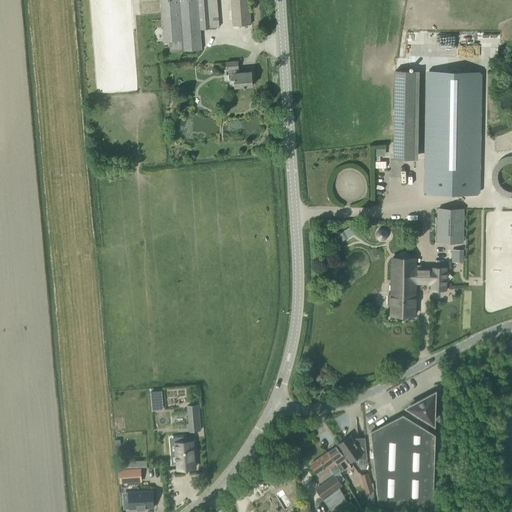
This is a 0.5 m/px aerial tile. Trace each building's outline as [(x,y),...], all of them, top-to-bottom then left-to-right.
[(219,27),(216,0),(159,0),(163,42),(169,42),(170,52),(187,51),(202,50),(201,30),(210,29),(210,28),(219,27)] [(231,0),(233,26),(251,25),(248,0),(231,0)] [(439,52),(475,51),(475,46),(480,46),(480,33),(438,34),(439,52)] [(244,88),(251,87),(251,86),(253,86),(252,72),(239,73),(238,62),(226,62),(227,70),(228,70),(229,81),(235,80),(236,87),(244,87),(244,88)] [(414,159),(416,71),(396,71),(394,159),(414,159)] [(478,194),(480,72),(429,71),(427,193),(478,194)] [(511,155),(508,156),(499,160),(496,164),(493,171),(493,181),(496,188),(501,194),(509,197),(511,196),(511,155)] [(463,243),(464,210),(438,209),(438,242),(463,243)] [(378,238),(387,239),(388,231),(379,229),(378,238)] [(452,248),(452,261),(456,261),(456,277),(465,277),(464,248),(452,248)] [(415,315),(415,283),(431,284),(431,290),(446,290),(447,269),(432,269),(416,268),(416,259),(392,259),(391,315),(415,315)] [(434,421),(435,396),(432,394),(410,406),(410,410),(413,412),(405,416),(403,415),(371,431),(379,504),(406,507),(434,505),(436,434),(428,430),(428,421),(431,423),(434,421)] [(187,406),(189,431),(200,430),(198,405),(187,406)] [(170,465),(177,464),(178,469),(195,468),(192,441),(186,442),(186,435),(168,437),(170,465)] [(360,460),(367,459),(365,438),(354,439),(353,440),(350,436),(346,439),(346,438),(341,441),(342,442),(338,444),(350,462),(358,457),(360,460)] [(331,458),(337,465),(341,471),(341,472),(345,470),(340,463),(346,459),(336,446),(327,452),(331,458)] [(331,458),(327,452),(310,464),(319,478),(330,470),(334,476),(315,489),(322,499),(331,511),(346,511),(352,511),(362,510),(347,486),(340,490),(338,488),(342,485),(340,482),(344,480),(339,472),(341,471),(337,465),(331,458)] [(140,469),(119,471),(120,483),(141,481),(140,469)] [(369,472),(360,475),(366,494),(375,491),(369,472)] [(152,491),(129,492),(129,509),(137,509),(137,510),(145,509),(145,508),(153,508),(152,491)] [(299,502),(299,511),(308,511),(307,502),(299,502)]
